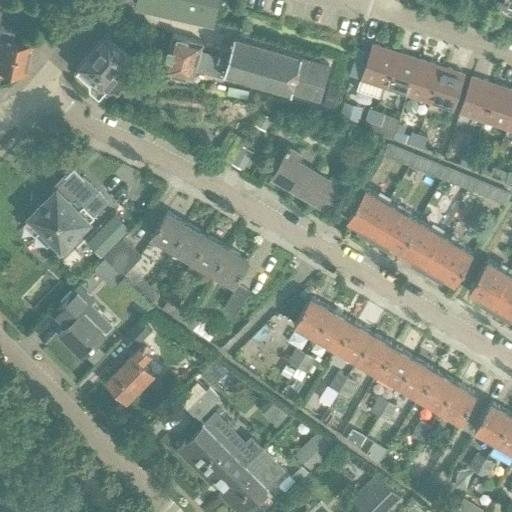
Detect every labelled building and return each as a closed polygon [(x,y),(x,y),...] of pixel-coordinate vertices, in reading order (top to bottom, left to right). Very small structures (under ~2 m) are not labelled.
[(137,0),(138,2),(212,19),(216,0),(137,0)] [(0,26),(0,71),(2,72),(4,66),(24,71),(30,44),(10,39),(12,30),(0,26)] [(108,32),(77,68),(91,80),(91,87),(99,94),(118,73),(113,69),(129,51),(108,32)] [(225,73),(293,91),(293,90),(320,97),(330,63),(303,55),(303,53),(235,35),(231,47),(222,44),(219,55),(202,50),(204,43),(173,34),(163,70),(194,79),(197,69),(222,76),(226,61),(228,61),(225,73)] [(385,86),(397,50),(373,43),(362,78),(385,86)] [(408,94),(420,58),(397,50),(385,86),(408,94)] [(432,101),(443,65),(420,58),(408,94),(432,101)] [(443,65),(432,101),(455,109),(466,73),(443,65)] [(472,75),(460,111),(483,118),(495,82),(472,75)] [(331,82),(324,105),(333,108),(340,85),(331,82)] [(511,87),(495,82),(483,118),(507,126),(511,108),(511,87)] [(362,105),(345,100),(341,115),(359,120),(362,105)] [(373,121),(377,109),(369,106),(365,119),(373,121)] [(385,111),(377,109),(373,121),(381,124),(385,111)] [(261,112),(255,124),(264,129),(271,117),(261,112)] [(412,129),(408,142),(416,145),(420,132),(412,129)] [(245,139),(231,131),(219,152),(233,160),(242,144),(245,139)] [(420,132),(416,145),(424,147),(429,134),(420,132)] [(384,153),(506,202),(511,191),(389,141),(384,153)] [(253,151),(242,144),(233,160),(232,162),(244,168),(253,151)] [(286,152),(273,174),(327,205),(341,182),(300,158),(303,153),(291,146),(287,152),(286,152)] [(468,166),(473,153),(464,151),(460,163),(468,166)] [(468,166),(476,169),(481,156),(473,153),(468,166)] [(493,165),(491,173),(501,176),(504,169),(493,165)] [(23,223),(35,235),(46,246),(55,238),(62,245),(64,244),(68,243),(74,237),(76,232),(107,200),(74,167),(54,186),(56,188),(31,214),(31,215),(23,223)] [(374,236),(393,202),(366,186),(348,218),(360,225),(359,227),(374,236)] [(402,249),(420,218),(393,202),(374,236),(389,244),(390,242),(402,249)] [(173,247),(187,223),(167,211),(153,235),(173,247)] [(87,240),(101,254),(129,226),(115,212),(87,240)] [(427,267),(447,233),(420,218),(402,249),(414,256),(412,258),(427,267)] [(194,259),(208,235),(187,223),(173,247),(194,259)] [(456,281),(475,249),(447,233),(427,267),(442,276),(443,273),(456,281)] [(208,235),(194,259),(214,271),(228,247),(208,235)] [(114,264),(132,246),(123,237),(105,255),(114,264)] [(123,273),(141,254),(132,246),(114,264),(123,273)] [(228,247),(214,271),(235,283),(249,259),(228,247)] [(496,307),(511,279),(511,271),(488,257),(469,289),(482,296),(481,299),(496,307)] [(144,292),(151,284),(141,275),(134,283),(144,292)] [(511,313),(511,279),(496,307),(511,316),(511,314),(511,313)] [(238,281),(224,305),(236,312),(250,288),(238,281)] [(86,289),(79,283),(57,304),(72,319),(60,331),(82,353),(83,352),(94,341),(105,329),(112,323),(90,301),(94,298),(86,289)] [(151,284),(144,292),(153,301),(160,293),(151,284)] [(315,334),(331,307),(311,294),(294,322),(315,334)] [(171,300),(165,308),(178,317),(184,309),(171,300)] [(336,347),(352,319),(331,307),(315,334),(336,347)] [(184,309),(178,317),(193,328),(199,320),(184,309)] [(357,359),(373,331),(352,319),(336,347),(357,359)] [(140,320),(122,337),(133,348),(151,331),(140,320)] [(378,371),(394,343),(373,331),(357,359),(378,371)] [(94,341),(83,352),(93,362),(104,350),(94,341)] [(114,368),(105,377),(127,399),(155,371),(144,360),(152,352),(143,342),(142,344),(140,342),(123,359),(120,356),(111,365),(114,368)] [(399,383),(415,355),(394,343),(378,371),(399,383)] [(288,360),(297,365),(306,350),(297,345),(288,360)] [(306,350),(297,365),(306,371),(315,355),(306,350)] [(216,354),(200,371),(211,383),(228,366),(216,354)] [(419,395),(436,367),(415,355),(399,383),(419,395)] [(286,363),(282,372),(290,376),(295,368),(286,363)] [(440,407),(456,380),(436,367),(419,395),(440,407)] [(329,384),(339,390),(347,375),(338,369),(329,384)] [(347,375),(339,390),(348,395),(356,380),(347,375)] [(456,380),(440,407),(461,420),(477,392),(456,380)] [(220,397),(209,387),(188,408),(198,419),(220,397)] [(371,408),(380,414),(389,399),(379,393),(371,408)] [(389,399),(380,414),(389,419),(398,404),(389,399)] [(273,400),(263,410),(277,424),(289,412),(273,400)] [(496,440),(511,412),(491,400),(475,428),(496,440)] [(204,420),(178,445),(213,480),(215,478),(224,486),(247,463),(263,447),(251,434),(245,439),(215,409),(204,420)] [(511,449),(511,412),(496,440),(511,449)] [(412,432),(422,439),(431,424),(421,418),(412,432)] [(431,424),(422,439),(430,443),(439,429),(431,424)] [(347,436),(361,444),(366,433),(353,426),(347,436)] [(317,430),(296,452),(312,469),(334,447),(317,430)] [(224,486),(222,488),(243,510),(269,485),(268,484),(284,468),(263,447),(247,463),(224,486)] [(468,465),(478,471),(486,457),(477,451),(468,465)] [(486,457),(478,471),(486,476),(495,463),(486,457)] [(351,498),(365,511),(388,511),(404,497),(378,471),(351,498)] [(463,495),(454,511),(479,511),(483,507),(463,495)]
